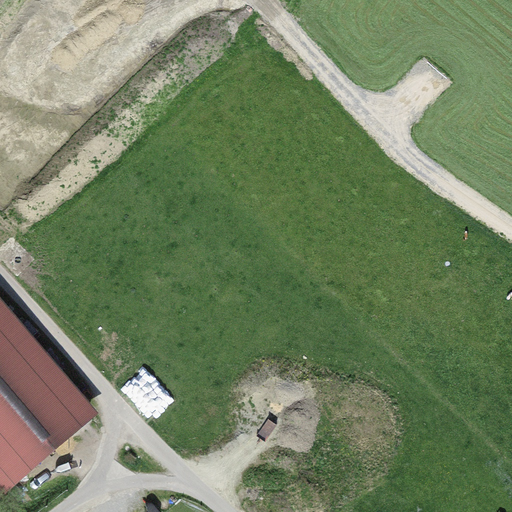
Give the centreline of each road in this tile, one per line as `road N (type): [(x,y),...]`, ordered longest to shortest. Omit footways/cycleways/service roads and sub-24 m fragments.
road 1 (track): [(511,227),(425,170),(376,126),(262,0)]
road 2 (unclassified): [(0,276),(112,402)]
